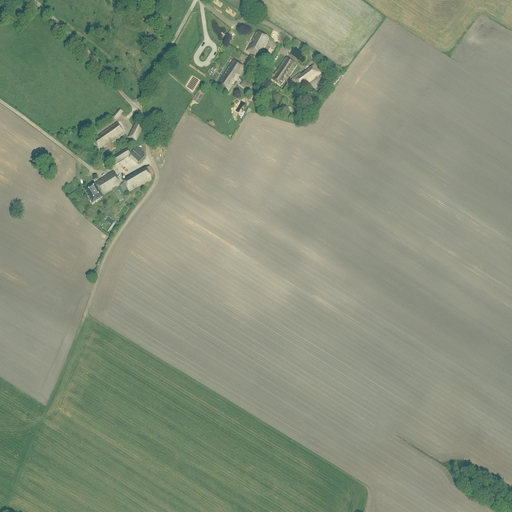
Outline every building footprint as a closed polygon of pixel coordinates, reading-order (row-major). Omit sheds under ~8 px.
[(269,38),(257,32),(247,51),(258,58),(269,38)] [(273,77),(271,80),(280,86),(284,81),(285,81),(287,79),(288,79),(297,66),(287,58),(274,75),(270,72),(269,74),(273,77)] [(228,91),(232,84),(233,85),(235,81),(236,81),(244,68),(233,61),(218,84),(228,91)] [(299,90),(321,74),(315,66),(301,77),(299,74),(292,80),(299,90)] [(116,121),(123,112),(119,109),(112,118),(116,121)] [(112,143),(125,134),(117,123),(101,135),(101,136),(93,142),(100,152),(108,146),(112,152),(116,149),(112,143)] [(137,142),(144,128),(136,123),(129,138),(137,142)] [(129,157),(130,154),(128,150),(126,150),(109,161),(113,167),(129,157)] [(129,157),(121,163),(123,166),(131,160),(129,157)] [(129,193),(151,181),(145,170),(123,182),(124,184),(120,186),(125,195),(129,193)] [(102,196),(121,184),(113,172),(95,184),(84,190),(92,204),(103,198),(102,196)]
